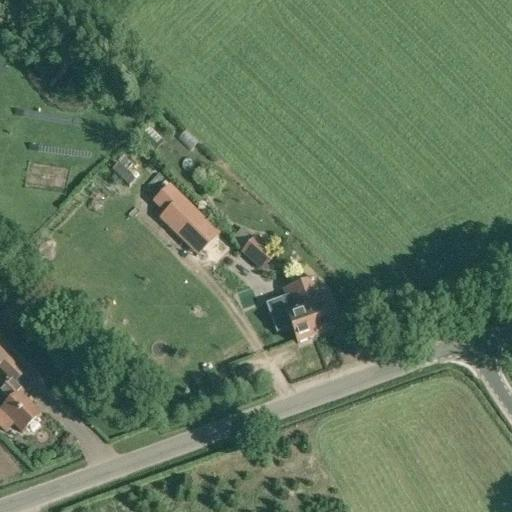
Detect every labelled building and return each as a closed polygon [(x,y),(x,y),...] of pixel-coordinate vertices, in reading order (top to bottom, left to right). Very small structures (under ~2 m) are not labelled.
[(214,223),(205,229),(215,244),(224,238),(214,223)] [(275,256),(254,237),(241,253),(262,272),(275,256)] [(314,338),(331,332),(327,321),(332,319),(322,291),(319,292),(314,279),(295,286),(314,338)] [(314,338),(295,286),(283,290),(285,297),(265,304),(276,334),(291,328),(297,345),(314,338)] [(21,373),(0,351),(0,368),(13,381),(21,373)] [(38,425),(35,421),(39,417),(18,396),(22,392),(11,382),(0,392),(0,396),(8,405),(0,412),(0,428),(5,433),(13,426),(22,435),(26,431),(30,433),(38,425)]
